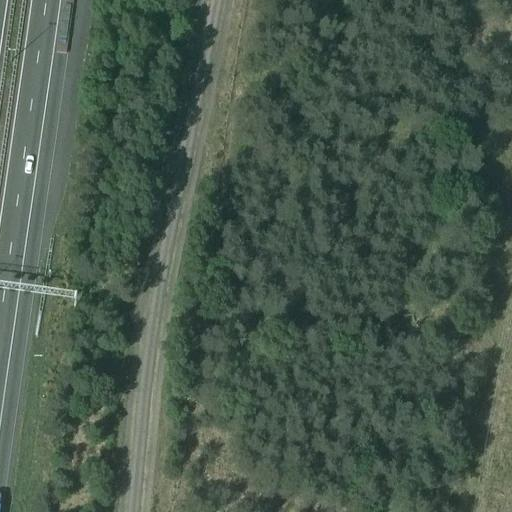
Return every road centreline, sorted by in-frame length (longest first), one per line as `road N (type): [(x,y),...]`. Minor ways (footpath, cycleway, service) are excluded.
road 1 (unclassified): [(133,511),(154,306),(215,0)]
road 2 (motorway): [(0,375),(53,0)]
